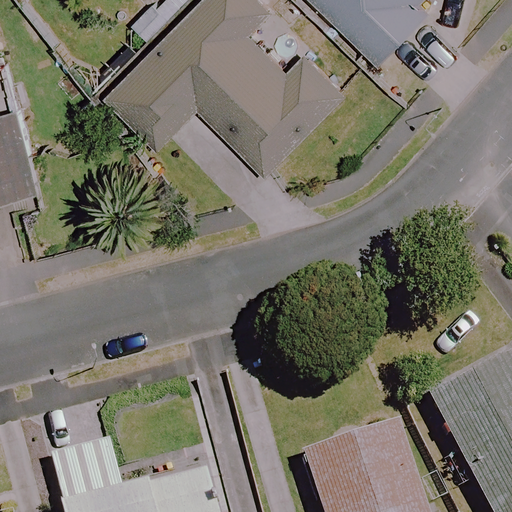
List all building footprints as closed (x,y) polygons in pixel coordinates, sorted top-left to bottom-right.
[(275,9),(265,0),(204,0),(108,100),(161,150),(199,110),(269,177),(352,90),(310,49),(287,73),(249,37),(275,9)] [(315,0),(380,64),(431,12),(422,3),(424,0),(315,0)] [(65,9),(48,25),(81,61),(98,45),(65,9)] [(0,199),(39,191),(20,109),(0,113),(0,199)] [(511,511),(511,369),(505,357),(422,402),(481,511),(511,511)] [(418,511),(392,430),(300,460),(316,511),(418,511)] [(116,495),(103,445),(42,461),(54,511),(208,511),(199,474),(116,495)]
